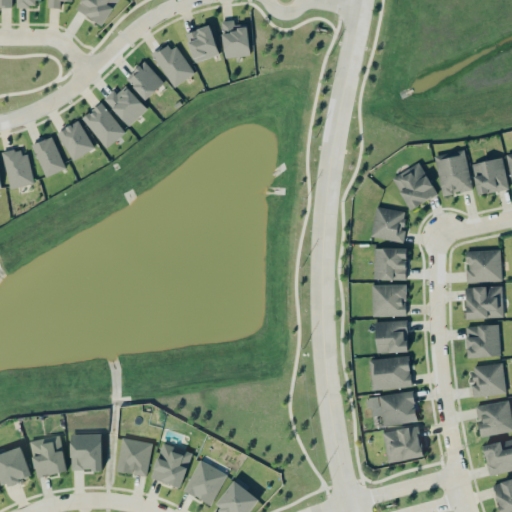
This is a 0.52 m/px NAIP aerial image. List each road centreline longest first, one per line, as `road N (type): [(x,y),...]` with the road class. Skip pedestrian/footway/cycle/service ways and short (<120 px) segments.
road 1 (tertiary): [(350,511),(325,360),(322,272),(356,0)]
road 2 (residential): [(0,120),(67,90),(143,22),(184,0),(356,5)]
road 3 (residential): [(439,233),(443,378),(469,511)]
road 4 (residential): [(458,471),(313,511)]
road 5 (residential): [(28,511),(105,500),(156,511)]
